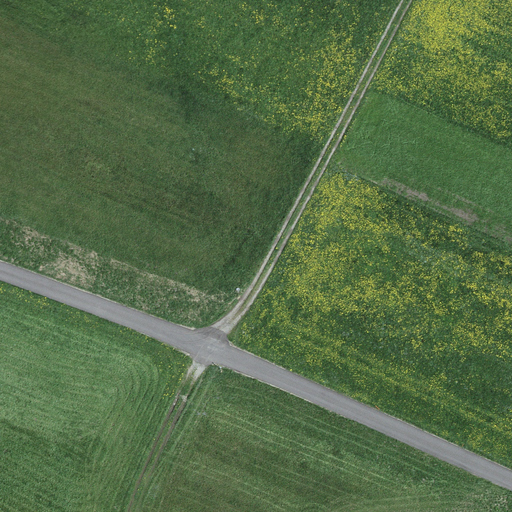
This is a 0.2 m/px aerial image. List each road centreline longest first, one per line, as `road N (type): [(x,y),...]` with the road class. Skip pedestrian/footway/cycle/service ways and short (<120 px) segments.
road 1 (unclassified): [(511,480),(206,347),(0,270)]
road 2 (track): [(406,0),(273,257),(206,347)]
